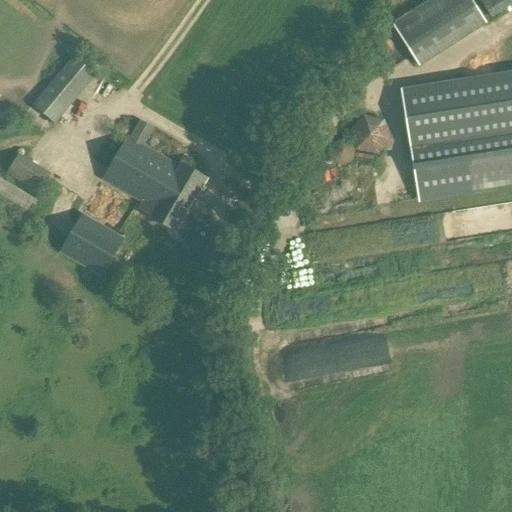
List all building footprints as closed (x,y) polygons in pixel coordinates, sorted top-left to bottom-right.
[(419,67),(486,24),(470,0),(430,0),(392,24),(419,67)] [(511,0),(480,0),(492,18),(511,5),(511,0)] [(85,88),(95,76),(72,57),(62,69),(85,88)] [(472,192),(511,185),(511,70),(401,88),(418,200),(472,192)] [(64,112),(42,94),(32,106),(54,125),(64,112)] [(130,137),(104,179),(143,202),(140,209),(176,231),(207,178),(183,165),(183,164),(181,167),(130,137)] [(35,206),(37,202),(0,180),(0,207),(22,220),(31,204),(35,206)] [(102,278),(124,239),(81,214),(59,254),(102,278)] [(68,324),(88,322),(86,303),(65,306),(68,324)]
